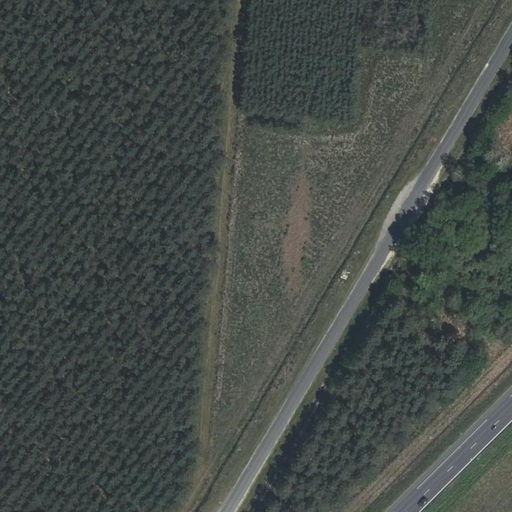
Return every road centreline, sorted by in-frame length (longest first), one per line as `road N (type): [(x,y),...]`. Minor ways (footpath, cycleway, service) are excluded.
road 1 (unclassified): [(511,31),(228,511)]
road 2 (motorway): [(511,408),(410,511)]
